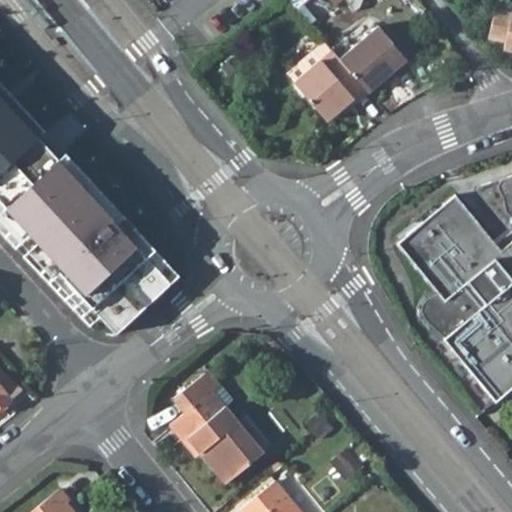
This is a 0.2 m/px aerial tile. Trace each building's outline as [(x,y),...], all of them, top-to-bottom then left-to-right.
[(50,24),(29,0),(19,0),(44,29),(50,24)] [(511,12),(492,8),(487,38),(502,42),(501,47),(511,49),(511,12)] [(372,32),(335,62),(363,95),(388,74),(391,78),(404,68),(372,32)] [(318,42),(279,74),(288,85),(327,53),(318,42)] [(327,53),(288,85),(320,122),(334,110),(346,101),(350,106),(363,95),(335,62),(327,53)] [(0,101),(0,170),(37,141),(0,101)] [(52,162),(1,211),(80,299),(132,252),(52,162)] [(441,339),(493,402),(511,386),(511,174),(474,187),(475,192),(509,232),(494,244),(454,195),(395,243),(437,293),(426,298),(421,310),(421,317),(443,338),(441,339)] [(143,260),(88,309),(112,336),(168,287),(143,260)] [(21,390),(0,368),(0,408),(10,401),(9,399),(21,390)] [(202,452),(228,483),(261,457),(247,441),(253,436),(228,406),(223,411),(215,401),(200,403),(222,385),(210,370),(175,398),(187,413),(172,425),(186,442),(195,436),(205,449),(202,452)] [(241,509),(244,511),(302,511),(276,481),(241,509)] [(62,486),(30,511),(77,511),(69,502),(72,498),(62,486)]
